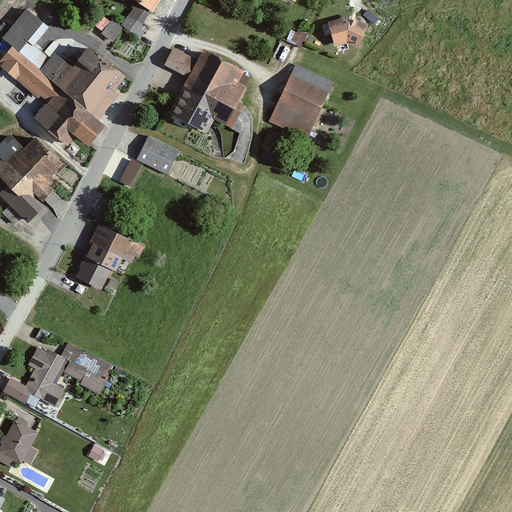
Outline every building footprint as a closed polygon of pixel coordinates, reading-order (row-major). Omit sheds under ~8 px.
[(132,0),(150,10),(156,0),(132,0)] [(120,26),(139,40),(146,30),(139,24),(148,11),(137,3),(120,26)] [(9,47),(34,70),(47,55),(34,43),(47,28),(27,11),(1,41),(9,47)] [(332,48),(342,44),(353,45),(362,26),(342,17),(321,26),(332,48)] [(292,28),(288,41),(303,45),(306,32),(292,28)] [(37,72),(93,119),(124,82),(80,45),(65,63),(54,53),(37,72)] [(9,47),(0,57),(0,71),(9,79),(10,77),(43,105),(31,119),(65,148),(72,140),(83,149),(101,127),(93,119),(37,72),(34,70),(9,47)] [(193,58),(172,48),(163,66),(183,76),(164,116),(204,135),(210,122),(226,130),(234,113),(237,115),(244,98),(240,96),(245,87),(235,82),(241,69),(198,49),(193,58)] [(332,84),(290,66),(267,121),(308,139),(332,84)] [(260,155),(279,161),(288,136),(269,129),(260,155)] [(58,168),(30,136),(19,148),(11,135),(0,144),(0,200),(21,218),(38,204),(36,202),(56,184),(49,176),(58,168)] [(176,149),(148,135),(136,160),(163,174),(176,149)] [(146,246),(96,224),(72,279),(104,293),(121,257),(138,264),(146,246)] [(60,356),(59,370),(99,391),(113,365),(68,342),(60,356)] [(53,382),(59,370),(60,356),(47,348),(45,352),(36,347),(28,363),(36,367),(27,385),(24,392),(54,407),(64,388),(53,382)] [(27,385),(9,375),(1,389),(19,399),(24,392),(27,385)] [(33,431),(13,420),(0,441),(0,457),(12,464),(17,456),(29,463),(36,452),(25,445),(33,431)] [(88,455),(102,461),(107,451),(93,444),(88,455)]
